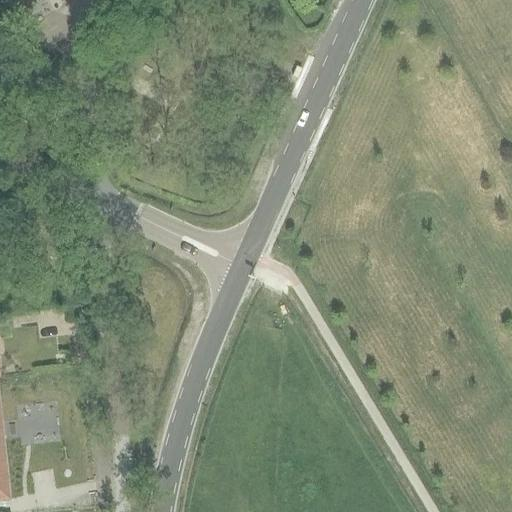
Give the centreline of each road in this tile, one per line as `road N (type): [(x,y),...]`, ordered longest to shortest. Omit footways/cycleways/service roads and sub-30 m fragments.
road 1 (residential): [(123,511),(96,198)]
road 2 (secondary): [(241,269),(363,0)]
road 3 (secondary): [(161,511),(188,403),(241,269)]
road 4 (residential): [(96,198),(80,48),(57,25)]
road 5 (tertiary): [(241,269),(96,198)]
